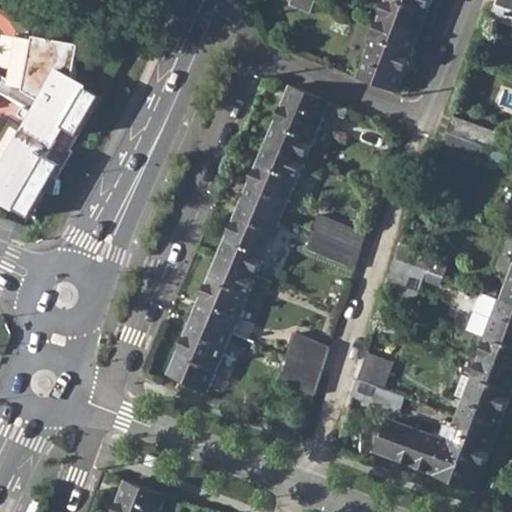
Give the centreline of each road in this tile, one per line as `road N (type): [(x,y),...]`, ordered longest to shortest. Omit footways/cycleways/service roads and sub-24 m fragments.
road 1 (residential): [(101,405),(248,69),(274,64),(419,119),(439,94),(472,0)]
road 2 (tertiary): [(219,0),(104,247),(78,278)]
road 3 (residential): [(101,405),(380,511)]
